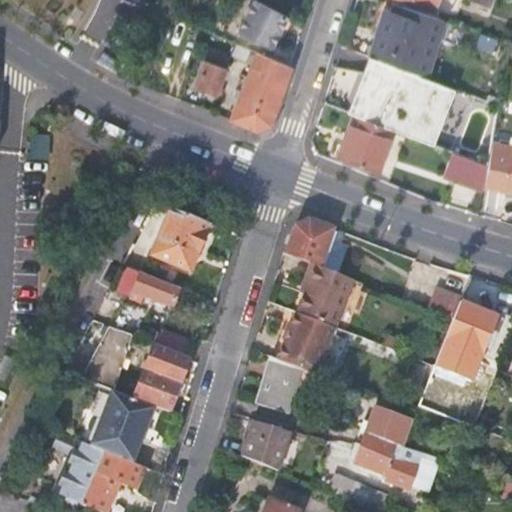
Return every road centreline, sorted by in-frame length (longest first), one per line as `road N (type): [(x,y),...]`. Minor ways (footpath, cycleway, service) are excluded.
road 1 (residential): [(180,511),(277,175)]
road 2 (tertiary): [(20,47),(67,81),(277,175)]
road 3 (residential): [(0,319),(20,47)]
road 4 (tertiary): [(277,175),(511,258)]
road 5 (residential): [(277,175),(330,0)]
